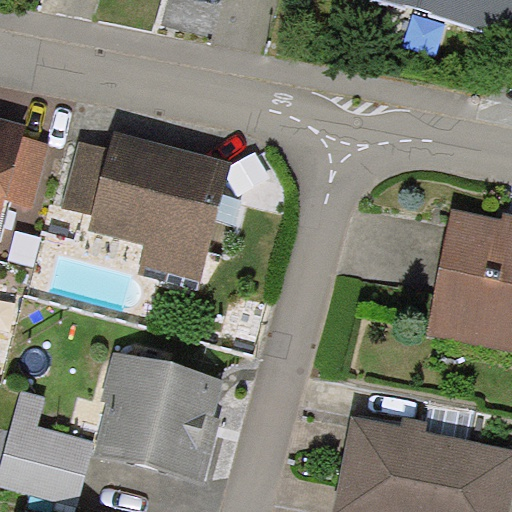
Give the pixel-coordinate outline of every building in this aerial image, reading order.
[(511,0),(379,0),(507,38),(511,20),(511,0)] [(0,232),(24,137),(0,131),(0,232)] [(93,234),(210,267),(235,178),(119,144),(93,234)] [(511,353),(511,234),(451,221),(425,335),(511,353)] [(222,385),(115,359),(97,462),(198,487),(222,385)] [(0,496),(65,511),(75,511),(90,451),(38,438),(46,405),(22,400),(0,490),(0,496)] [(509,511),(511,500),(511,460),(356,426),(336,511),(509,511)]
